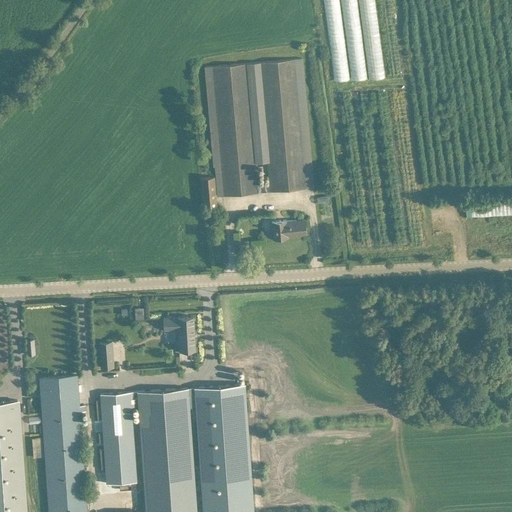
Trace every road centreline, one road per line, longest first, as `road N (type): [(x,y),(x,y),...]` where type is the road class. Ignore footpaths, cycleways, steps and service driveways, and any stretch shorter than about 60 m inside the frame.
road 1 (tertiary): [(511,265),(0,291)]
road 2 (unknown): [(230,279),(231,207),(292,198),(312,211),(320,275)]
road 3 (unclassified): [(0,114),(91,0)]
